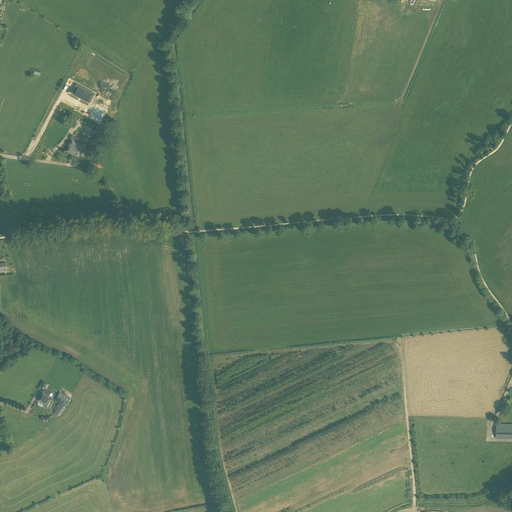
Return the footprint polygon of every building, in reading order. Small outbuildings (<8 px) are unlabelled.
[(70,94),(89,104),(91,100),(88,99),(91,94),(77,87),(75,91),(72,90),(70,94)] [(95,106),(88,119),(100,125),(106,112),(95,106)] [(78,147),(79,143),(76,142),(78,138),(72,135),(70,138),(71,139),(68,145),(73,148),(72,148),(75,150),(77,146),(78,147)] [(95,143),(96,142),(91,139),(87,148),(91,151),(93,148),(94,149),(97,144),(95,143)] [(73,148),(68,145),(65,150),(78,157),(84,146),(79,143),(78,147),(77,146),(75,150),(72,148),(73,148)] [(102,172),(99,168),(101,167),(98,161),(94,164),(97,169),(99,173),(102,172)] [(40,395),(37,399),(40,400),(44,403),(43,405),(47,407),(51,400),(47,398),(49,395),(51,392),(44,388),(42,391),(41,390),(40,393),(39,394),(40,394),(40,395)] [(58,416),(66,405),(70,398),(60,392),(55,400),(61,403),(54,413),(58,416)] [(511,438),(511,423),(496,423),(496,438),(511,438)]
